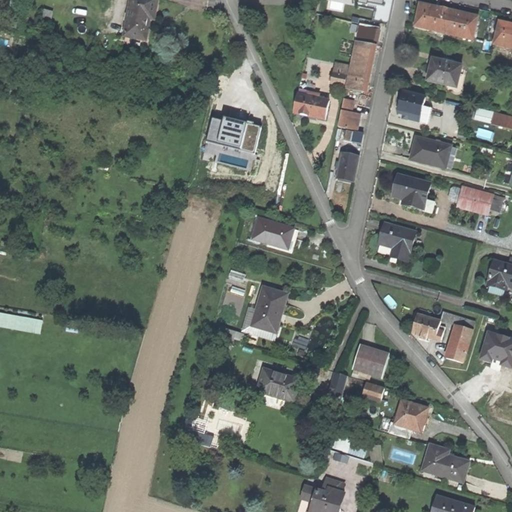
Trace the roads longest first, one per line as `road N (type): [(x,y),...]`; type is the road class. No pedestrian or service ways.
road 1 (residential): [(226,0),(345,252)]
road 2 (residential): [(345,252),(375,307),(511,474)]
road 3 (residential): [(400,0),(345,252)]
road 4 (unknown): [(361,202),(511,248)]
road 5 (unknown): [(318,407),(368,295)]
